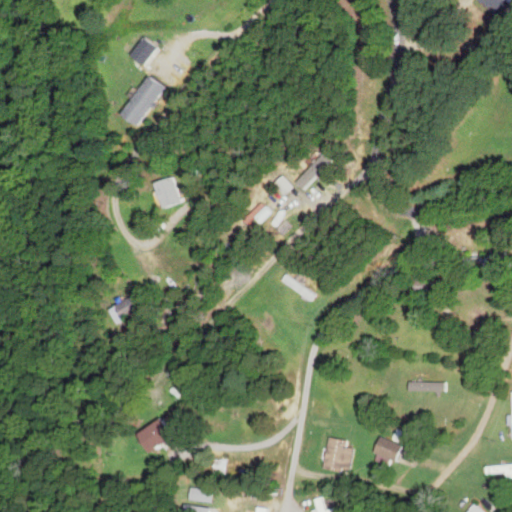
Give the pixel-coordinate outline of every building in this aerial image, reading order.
[(479,0),(502,22),(511,11),(511,6),(505,0),(479,0)] [(136,127),(165,86),(149,74),(120,115),(136,127)] [(304,202),(309,197),(285,174),(280,180),(304,202)] [(181,201),(172,175),(153,181),(161,207),(181,201)] [(250,214),(258,222),(285,196),(277,188),(250,214)] [(506,265),(505,252),(461,257),(462,267),(484,264),(484,268),(506,265)] [(310,299),(313,292),(294,283),(291,289),(310,299)] [(412,291),(426,291),(426,283),(412,283),(412,291)] [(137,314),(132,297),(108,305),(114,322),(137,314)] [(446,382),(407,382),(407,390),(446,390),(446,382)] [(134,438),(149,454),(172,432),(157,416),(134,438)] [(370,452),(395,462),(402,446),(377,435),(370,452)] [(321,468),(347,472),(352,440),(326,436),(321,468)] [(211,472),(221,472),(221,460),(211,460),(211,472)] [(511,476),(511,464),(485,465),(485,477),(511,476)] [(323,510),(320,497),(312,498),(314,508),(309,509),(309,511),(334,511),(334,507),(323,510)] [(463,511),(482,511),(477,503),(463,511)]
